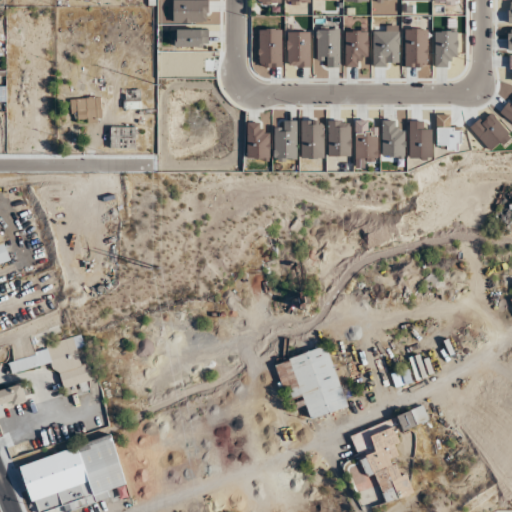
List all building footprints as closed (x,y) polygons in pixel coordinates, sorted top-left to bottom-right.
[(124,108),(141,108),(141,89),(124,89),(124,108)] [(70,97),(70,121),(102,121),(102,97),(70,97)] [(136,126),(110,126),(110,148),(136,148),(136,126)] [(0,262),(10,258),(0,232),(0,262)] [(8,357),(12,373),(55,362),(61,389),(91,381),(80,339),(8,357)] [(328,345),(275,362),(286,401),(302,396),(309,419),(347,407),(328,345)] [(412,383),(410,369),(392,373),(394,386),(412,383)] [(0,407),(26,400),(21,384),(0,389),(0,407)] [(396,416),(403,431),(429,420),(422,405),(396,416)] [(351,433),(364,477),(376,474),(385,503),(411,494),(400,456),(399,457),(395,443),(400,441),(393,420),(351,433)] [(21,463),(34,511),(41,511),(64,506),(65,511),(95,502),(93,495),(126,485),(112,436),(21,463)]
